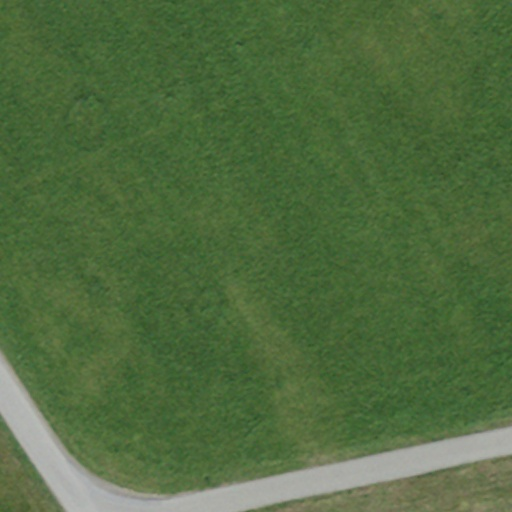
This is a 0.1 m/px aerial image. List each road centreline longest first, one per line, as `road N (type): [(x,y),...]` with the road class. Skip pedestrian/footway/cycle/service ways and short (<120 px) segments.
road 1 (track): [(153,511),(511,439)]
road 2 (track): [(0,380),(84,511)]
